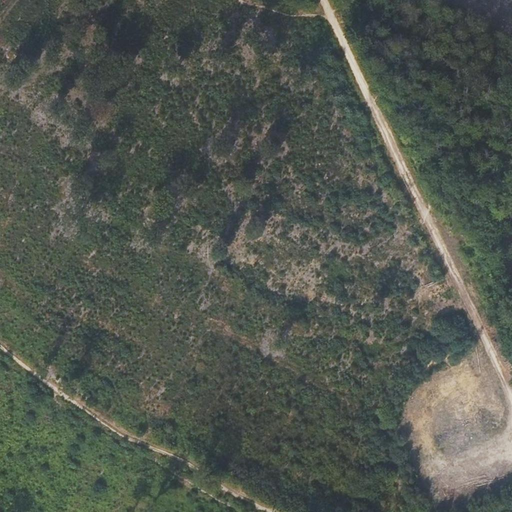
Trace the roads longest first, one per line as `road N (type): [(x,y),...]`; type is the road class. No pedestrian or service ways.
road 1 (track): [(511,405),(322,0)]
road 2 (track): [(266,511),(160,453),(0,334)]
